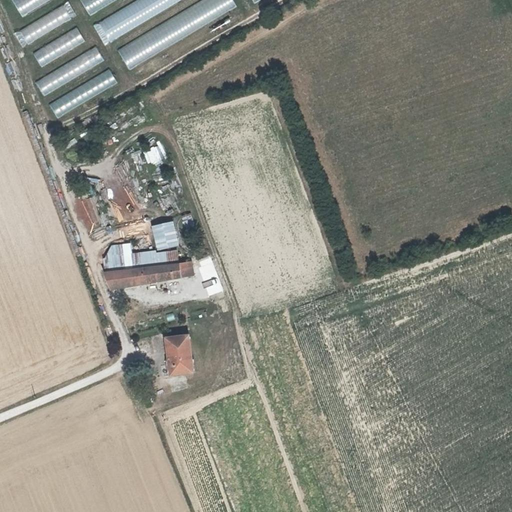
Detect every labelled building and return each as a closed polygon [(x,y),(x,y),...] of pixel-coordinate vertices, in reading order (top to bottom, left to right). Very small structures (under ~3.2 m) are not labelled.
[(4,0),(14,18),(48,0),(4,0)] [(79,0),(87,13),(112,0),(79,0)] [(134,0),(96,21),(108,41),(181,0),(134,0)] [(127,69),(237,8),(232,0),(202,0),(116,48),(127,69)] [(13,32),(20,46),(76,17),(69,3),(13,32)] [(26,54),(33,69),(90,40),(83,26),(26,54)] [(97,49),(34,78),(41,93),(104,64),(97,49)] [(55,116),(118,85),(110,71),(48,101),(55,116)] [(148,165),(160,161),(155,146),(144,149),(148,165)] [(140,186),(150,184),(141,150),(131,152),(140,186)] [(152,175),(153,182),(163,180),(162,174),(152,175)] [(136,269),(153,267),(151,250),(134,253),(135,256),(136,269)] [(118,271),(136,269),(135,256),(117,258),(118,271)] [(191,262),(193,274),(204,272),(202,260),(191,262)] [(118,271),(125,286),(193,274),(191,262),(118,271)] [(181,336),(186,370),(209,367),(203,333),(181,336)]
